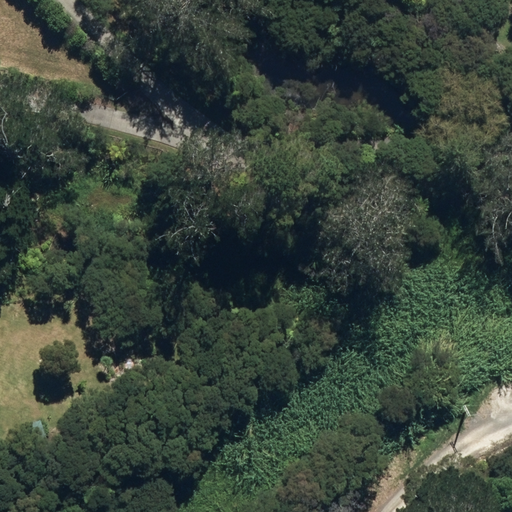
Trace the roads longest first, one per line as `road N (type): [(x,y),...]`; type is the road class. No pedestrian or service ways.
road 1 (residential): [(511,147),(217,144),(0,98)]
road 2 (track): [(511,421),(462,447),(387,511)]
